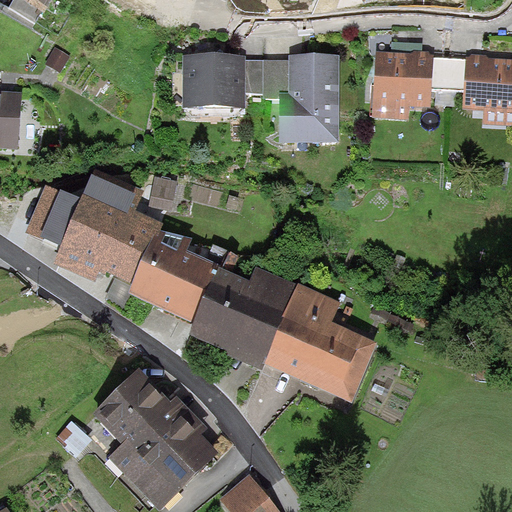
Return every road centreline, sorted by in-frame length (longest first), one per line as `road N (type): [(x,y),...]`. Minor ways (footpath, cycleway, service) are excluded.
road 1 (residential): [(0,246),(146,341),(249,439),(306,511)]
road 2 (residential): [(511,9),(472,27),(410,18),(279,30),(232,29),(207,11)]
